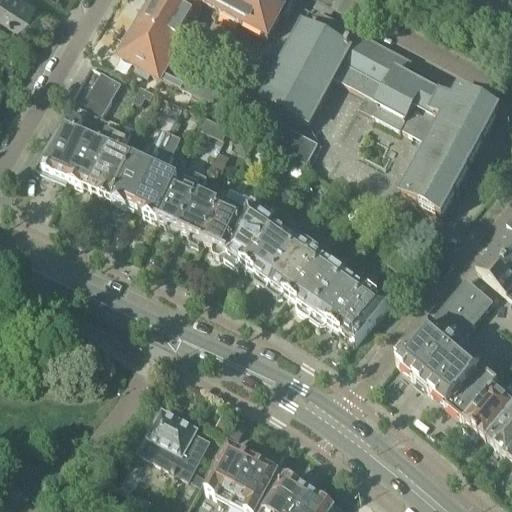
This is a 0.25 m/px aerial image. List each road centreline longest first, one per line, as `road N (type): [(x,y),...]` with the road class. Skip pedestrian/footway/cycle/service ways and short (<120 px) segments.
road 1 (residential): [(511,212),(342,415)]
road 2 (residential): [(166,334),(96,444),(22,511)]
road 3 (residential): [(0,171),(103,0)]
road 4 (residential): [(511,91),(338,0)]
road 5 (secondary): [(342,415),(275,373),(199,349)]
road 6 (secondary): [(199,349),(329,436)]
road 7 (secondary): [(427,500),(398,461),(342,415)]
